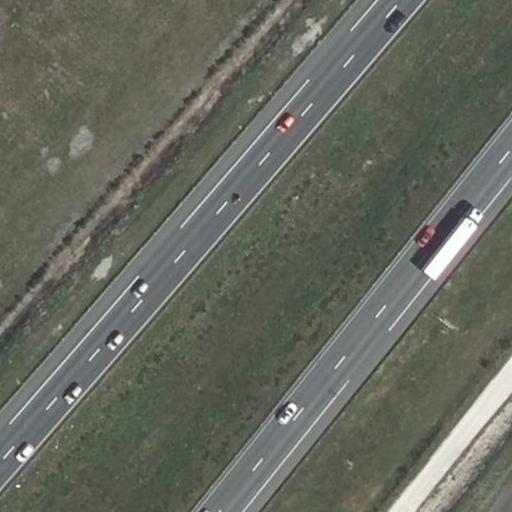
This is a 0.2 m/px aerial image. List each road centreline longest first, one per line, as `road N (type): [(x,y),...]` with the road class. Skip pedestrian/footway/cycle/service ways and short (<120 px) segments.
road 1 (motorway): [(397,0),(0,464)]
road 2 (motorway): [(231,511),(511,156)]
road 3 (track): [(511,362),(384,511)]
